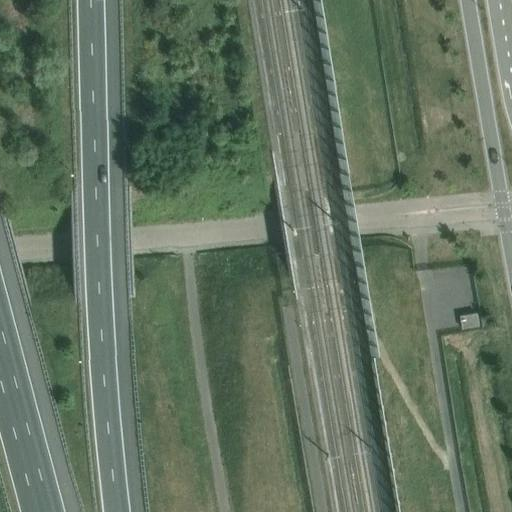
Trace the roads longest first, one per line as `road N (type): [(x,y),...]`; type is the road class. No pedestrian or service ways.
road 1 (motorway): [(116,511),(103,412),(86,0)]
road 2 (secondary): [(464,0),(511,265)]
road 3 (motorway): [(40,511),(0,363)]
